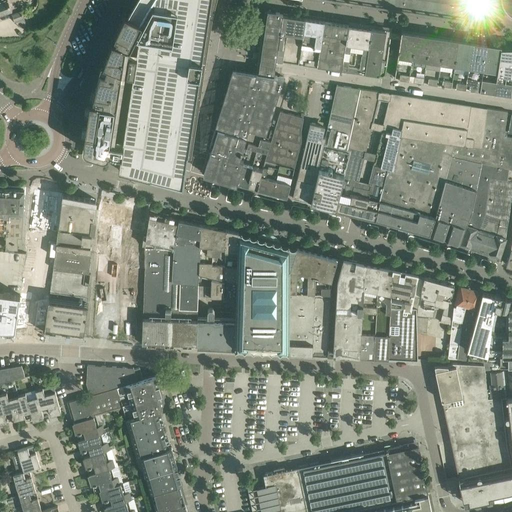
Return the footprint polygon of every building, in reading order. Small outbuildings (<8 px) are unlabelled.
[(0,0),(0,16),(13,11),(10,4),(17,0),(0,0)] [(116,38),(113,46),(111,52),(109,57),(106,63),(104,69),(102,76),(101,81),(99,88),(97,95),(96,100),(95,106),(93,112),(92,119),(91,123),(88,147),(101,150),(121,153),(118,170),(143,176),(143,178),(176,187),(180,174),(179,173),(183,155),(191,157),(204,71),(213,14),(216,0),(143,0),(144,0),(139,8),(135,15),(133,20),(131,24),(127,33),(122,30),(120,29),(116,38)] [(475,7),(476,5),(475,5),(475,0),(343,0),(347,1),(349,1),(361,3),(362,3),(374,5),(376,6),(376,5),(388,7),(387,7),(389,8),(389,7),(401,9),(402,10),(402,9),(414,11),(416,12),(416,11),(428,13),(427,13),(429,14),(429,13),(441,15),(442,16),(443,15),(454,17),(456,18),(456,17),(468,19),(467,19),(468,20),(468,19),(469,19),(469,18),(473,16),(474,16),(474,15),(474,14),(475,7)] [(511,0),(501,0),(502,2),(502,3),(503,5),(503,6),(504,8),(505,9),(506,10),(508,11),(509,12),(510,13),(511,15),(511,14),(511,0)] [(23,17),(21,11),(11,14),(14,21),(23,17)] [(201,171),(220,177),(237,182),(244,158),(240,156),(249,128),(262,132),(266,133),(283,77),(274,75),(274,69),(276,59),(283,14),(265,11),(257,60),(260,60),(259,67),(258,73),(232,69),(210,142),(212,143),(209,156),(206,155),(201,171)] [(298,63),(305,17),(283,14),(276,59),(298,63)] [(317,66),(324,20),(305,17),(298,63),(317,66)] [(349,24),(341,22),(324,20),(317,66),(342,69),(349,24)] [(371,27),(349,24),(342,69),(365,73),(371,27)] [(383,75),(385,74),(391,37),(390,37),(386,31),(386,29),(371,27),(365,73),(383,75)] [(394,77),(494,92),(501,47),(500,47),(409,33),(401,32),(395,75),(394,77)] [(511,46),(501,47),(494,92),(511,95),(511,82),(511,46)] [(360,88),(336,85),(332,107),(327,129),(325,136),(319,168),(311,202),(334,208),(336,208),(347,162),(350,150),(347,149),(360,88)] [(377,153),(375,153),(373,160),(375,160),(369,183),(367,182),(365,193),(361,192),(357,191),(360,180),(358,180),(361,165),(363,157),(365,158),(366,151),(365,150),(371,128),(372,128),(374,121),(372,121),(378,98),(379,98),(380,91),(360,88),(347,149),(350,150),(347,162),(336,208),(343,210),(356,213),(363,215),(368,216),(375,218),(386,174),(387,168),(395,169),(401,135),(481,147),(484,123),(487,108),(389,93),(388,100),(389,100),(388,108),(384,124),(382,123),(381,130),(382,130),(377,153)] [(415,228),(429,232),(435,216),(451,155),(467,159),(482,162),(509,168),(511,168),(511,136),(503,135),(507,111),(487,108),(484,123),(481,147),(401,135),(395,169),(387,168),(386,174),(375,218),(394,223),(395,220),(415,225),(415,228)] [(268,148),(257,187),(287,195),(301,140),(301,128),(303,117),(280,111),(271,140),(268,148)] [(310,122),(303,153),(299,170),(295,187),(293,197),(311,202),(319,168),(325,136),(323,136),(325,125),(310,122)] [(249,128),(240,156),(244,158),(237,182),(247,185),(258,143),(260,137),(262,132),(249,128)] [(260,137),(258,143),(247,185),(257,187),(268,148),(271,140),(260,137)] [(457,204),(467,159),(451,155),(435,216),(429,232),(444,238),(457,204)] [(482,162),(467,159),(457,204),(444,238),(460,243),(466,224),(472,210),(482,162)] [(460,243),(500,256),(504,244),(505,237),(508,220),(511,189),(511,180),(507,180),(509,168),(482,162),(472,210),(466,224),(460,243)] [(0,186),(0,232),(5,233),(5,251),(17,252),(17,237),(21,238),(25,192),(25,188),(0,186)] [(30,217),(29,228),(58,232),(62,193),(50,191),(34,189),(34,191),(32,199),(30,217)] [(96,199),(62,193),(58,232),(56,243),(55,248),(53,268),(89,273),(91,253),(91,243),(89,243),(89,239),(91,239),(92,231),(96,199)] [(147,211),(104,202),(103,202),(102,202),(101,203),(101,204),(99,226),(98,226),(98,227),(96,275),(92,338),(142,340),(145,244),(142,244),(147,211)] [(146,235),(144,284),(142,344),(156,345),(156,341),(164,342),(164,345),(172,345),(174,345),(174,342),(182,342),(182,346),(198,346),(199,316),(198,315),(200,282),(180,282),(179,318),(174,318),(169,318),(172,289),(162,288),(164,243),(169,243),(173,243),(173,242),(173,241),(178,218),(174,217),(150,212),(146,235)] [(180,282),(200,282),(200,273),(201,223),(184,219),(178,218),(173,241),(173,242),(173,243),(171,281),(180,282)] [(213,225),(201,223),(200,273),(213,276),(213,225)] [(226,228),(213,225),(213,276),(212,286),(206,285),(205,300),(212,300),(212,296),(225,296),(226,278),(225,263),(226,237),(226,228)] [(226,228),(226,237),(225,263),(226,278),(225,296),(237,296),(238,280),(240,231),(226,228)] [(297,246),(257,236),(240,231),(238,280),(237,296),(237,313),(235,348),(235,349),(279,351),(291,352),(290,268),(297,247),(297,246)] [(316,275),(322,253),(297,247),(290,268),(291,352),(312,353),(313,341),(313,330),(314,318),(315,307),(315,296),(316,275)] [(0,255),(8,257),(6,278),(7,278),(7,284),(21,285),(26,252),(17,252),(5,251),(0,250),(0,255)] [(316,275),(315,296),(330,297),(331,288),(331,280),(337,258),(322,253),(316,275)] [(368,264),(343,259),(337,280),(333,354),(360,356),(361,332),(362,311),(363,287),(368,264)] [(360,356),(373,357),(378,277),(380,267),(368,264),(363,287),(362,311),(361,332),(360,356)] [(378,277),(373,357),(388,358),(390,306),(391,293),(392,269),(380,267),(378,277)] [(388,358),(418,359),(417,331),(417,306),(411,305),(412,300),(414,295),(417,274),(392,269),(391,293),(390,306),(388,358)] [(424,276),(417,274),(414,295),(412,300),(411,305),(417,306),(417,331),(421,331),(420,333),(426,334),(427,316),(433,316),(433,305),(436,306),(435,298),(439,284),(440,280),(427,276),(424,276)] [(19,303),(15,330),(45,325),(46,321),(49,299),(50,292),(51,281),(47,280),(45,298),(19,303)] [(440,280),(439,284),(435,298),(436,305),(436,306),(444,308),(440,322),(451,324),(453,305),(452,303),(452,301),(450,300),(454,284),(440,280)] [(448,357),(457,358),(460,339),(462,321),(465,306),(469,291),(470,288),(459,285),(455,302),(454,302),(453,305),(451,324),(448,357)] [(481,290),(470,288),(469,291),(465,306),(462,321),(460,339),(457,358),(465,359),(467,350),(467,348),(473,327),(478,308),(477,307),(481,290)] [(473,327),(467,348),(470,349),(468,359),(487,360),(488,354),(494,306),(494,305),(496,297),(497,294),(482,291),(480,300),(478,308),(473,327)] [(0,292),(0,329),(2,330),(2,337),(15,334),(15,332),(15,330),(19,303),(20,295),(0,292)] [(511,297),(497,294),(496,297),(494,306),(488,354),(508,354),(508,355),(511,355),(511,297)] [(315,296),(315,307),(330,308),(330,297),(315,296)] [(88,304),(64,301),(49,299),(46,321),(45,325),(84,331),(88,304)] [(315,307),(314,318),(329,319),(330,308),(315,307)] [(199,316),(198,346),(235,348),(237,313),(215,311),(215,310),(213,308),(210,308),(208,310),(208,316),(199,316)] [(314,318),(313,330),(328,331),(329,319),(314,318)] [(313,330),(313,341),(328,342),(328,331),(313,330)] [(313,341),(312,353),(327,354),(328,342),(313,341)] [(511,355),(508,355),(508,354),(488,354),(487,360),(486,364),(489,364),(488,369),(499,369),(499,364),(511,365),(511,369),(511,368),(511,355)] [(444,363),(434,365),(442,400),(459,477),(458,477),(463,498),(464,503),(511,492),(511,395),(487,398),(486,389),(483,364),(468,363),(452,362),(444,363)] [(90,395),(110,388),(137,380),(134,369),(133,367),(103,365),(87,364),(86,383),(90,395)] [(0,383),(25,377),(22,365),(9,369),(9,367),(0,369),(0,383)] [(137,380),(143,379),(139,367),(134,369),(137,380)] [(490,371),(491,383),(489,384),(490,388),(486,389),(487,398),(511,395),(511,368),(511,369),(490,371)] [(136,456),(168,446),(158,410),(166,408),(157,375),(149,377),(143,379),(137,380),(110,388),(90,395),(67,401),(74,422),(93,416),(122,407),(136,456)] [(45,394),(43,388),(35,390),(37,396),(41,408),(48,406),(49,410),(48,410),(48,412),(49,412),(50,414),(61,411),(55,391),(45,394)] [(8,398),(7,392),(0,394),(0,397),(1,401),(5,413),(11,411),(12,414),(12,415),(12,417),(13,417),(14,419),(25,415),(24,413),(18,396),(8,398)] [(25,393),(18,395),(18,396),(24,413),(30,411),(31,415),(31,417),(32,417),(33,419),(43,416),(41,408),(37,396),(27,399),(25,393)] [(79,433),(81,432),(81,431),(83,431),(85,437),(98,433),(99,434),(105,432),(102,424),(96,426),(93,416),(74,422),(77,432),(79,432),(79,433)] [(84,450),(87,450),(86,448),(88,448),(90,454),(104,451),(110,449),(108,441),(101,443),(99,434),(98,433),(85,437),(79,439),(82,450),(84,449),(84,450)] [(431,511),(428,493),(418,445),(403,448),(403,444),(263,473),(265,485),(256,487),(261,511),(431,511)] [(18,453),(19,454),(21,462),(15,464),(17,472),(28,470),(30,469),(40,466),(34,445),(32,445),(17,450),(18,453)] [(171,445),(168,446),(136,456),(139,467),(142,466),(144,473),(176,463),(171,445)] [(89,467),(92,467),(91,466),(94,465),(95,471),(109,468),(115,467),(113,459),(107,460),(104,451),(90,454),(84,456),(87,467),(89,466),(89,467)] [(182,483),(176,463),(144,473),(150,492),(155,510),(182,502),(185,502),(179,484),(182,483)] [(94,485),(97,484),(97,483),(99,482),(101,489),(119,484),(117,476),(112,477),(109,468),(95,471),(89,473),(92,484),(94,484),(94,485)] [(13,474),(7,475),(9,480),(15,478),(16,483),(19,495),(34,491),(36,490),(30,469),(28,470),(17,472),(13,474)] [(106,500),(108,499),(108,498),(110,498),(112,504),(126,500),(126,501),(131,499),(129,491),(123,493),(121,483),(119,484),(101,489),(104,500),(106,499),(106,500)] [(36,490),(34,491),(19,495),(23,511),(37,511),(41,511),(42,510),(36,490)] [(129,510),(126,501),(126,500),(112,504),(106,506),(107,511),(135,511),(134,508),(129,510)] [(187,511),(185,502),(182,502),(155,510),(156,511),(187,511)]
